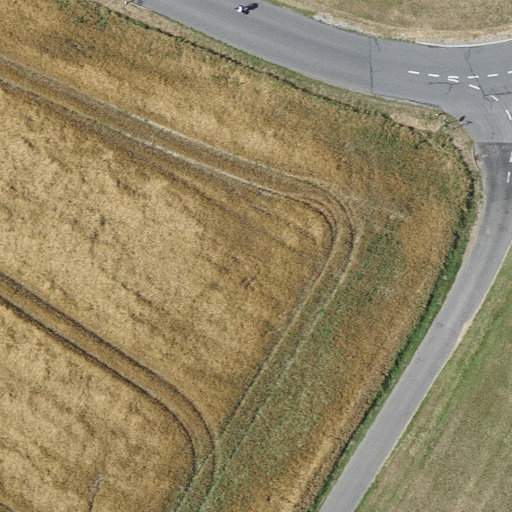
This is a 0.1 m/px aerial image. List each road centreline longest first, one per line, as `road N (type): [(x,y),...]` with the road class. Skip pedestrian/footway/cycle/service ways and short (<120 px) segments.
road 1 (residential): [(511,173),(492,247),(468,295),(338,511)]
road 2 (tertiary): [(511,72),(441,77),(362,63),(194,0)]
